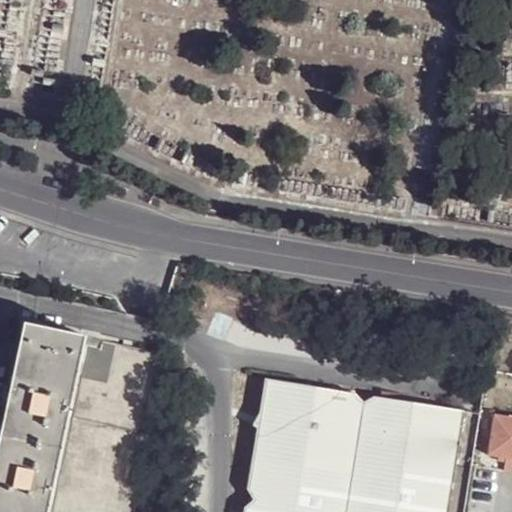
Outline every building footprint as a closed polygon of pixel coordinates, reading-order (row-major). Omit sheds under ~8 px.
[(204,318),(188,315),(186,325),(202,328),(204,318)] [(28,325),(0,463),(0,511),(55,511),(91,337),(28,325)] [(139,511),(172,354),(91,337),(55,511),(139,511)] [(485,371),(480,408),(484,409),(490,372),(485,371)] [(196,374),(184,374),(182,383),(194,386),(196,374)] [(239,375),(241,399),(262,398),(261,374),(239,375)] [(357,393),(265,379),(260,413),(245,440),(254,447),(248,488),(254,498),(245,508),(244,511),(448,511),(465,409),(375,395),(364,400),(357,393)] [(511,418),(492,416),(486,457),(503,460),(501,473),(511,474),(511,418)]
